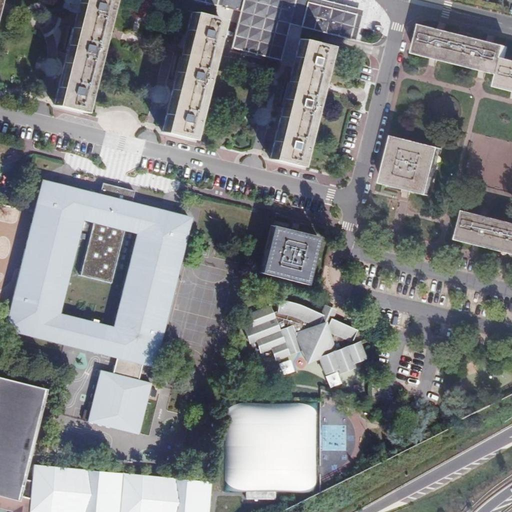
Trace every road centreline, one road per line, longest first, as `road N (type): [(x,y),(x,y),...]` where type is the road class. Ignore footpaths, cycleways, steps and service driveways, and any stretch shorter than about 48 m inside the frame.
road 1 (residential): [(0,112),(351,202)]
road 2 (residential): [(417,332),(401,338),(385,393),(398,408),(418,401),(431,347),(423,334)]
road 3 (residential): [(511,291),(340,247)]
road 4 (trunk): [(511,434),(368,511)]
road 5 (residential): [(351,202),(390,55)]
road 6 (residential): [(340,247),(334,273),(348,293),(422,312)]
